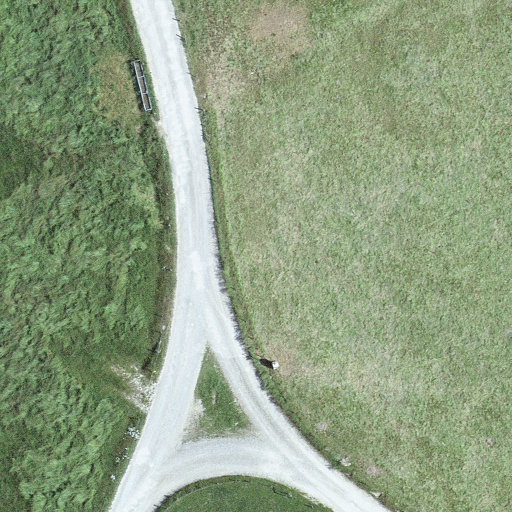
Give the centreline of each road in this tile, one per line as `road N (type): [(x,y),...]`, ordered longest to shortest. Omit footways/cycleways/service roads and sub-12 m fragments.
road 1 (track): [(203,291),(181,109),(151,0)]
road 2 (track): [(365,511),(310,471),(268,416),(203,291)]
road 3 (track): [(203,291),(132,511)]
road 4 (unclassified): [(141,488),(221,455),(310,471)]
